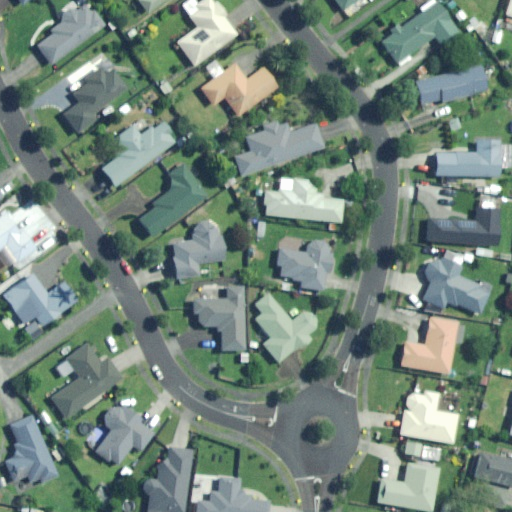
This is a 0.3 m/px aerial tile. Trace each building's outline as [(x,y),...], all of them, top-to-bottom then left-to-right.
[(102,27),(82,0),(75,0),(57,14),(62,22),(50,31),(52,34),(35,46),(50,65),(102,27)] [(135,0),(146,13),(164,0),(135,0)] [(235,35),(209,0),(201,0),(196,4),(192,0),(187,0),(180,5),(196,27),(175,42),(192,66),(235,35)] [(330,0),(340,12),(354,0),(330,0)] [(457,33),(432,0),(427,0),(416,9),(419,12),(379,41),(398,67),(409,59),(406,56),(431,37),(438,47),(457,33)] [(511,0),(506,0),(502,15),(511,17),(511,0)] [(243,81),(232,65),(199,89),(212,106),(223,98),(236,116),(274,88),(259,69),(243,81)] [(483,91),(476,65),(411,82),(417,105),(437,100),(438,103),(483,91)] [(104,75),(98,68),(83,80),(86,83),(71,95),(77,103),(61,115),(75,133),(93,120),(89,116),(126,87),(112,69),(104,75)] [(286,132),(283,124),(275,127),(273,119),(257,125),(260,132),(243,138),(248,152),(231,158),(237,177),(321,148),(312,123),(286,132)] [(175,141),(162,123),(152,130),(151,127),(138,136),(131,126),(113,139),(123,151),(99,169),(113,188),(175,141)] [(496,172),(508,172),(509,160),(496,159),(497,141),(472,141),(472,153),(434,152),(434,176),(496,177),(496,172)] [(206,196),(182,164),(168,174),(169,190),(151,204),(154,207),(137,220),(150,238),(206,196)] [(273,192),(263,191),(262,204),(265,204),(264,215),(338,222),(340,201),(321,199),(321,194),(312,193),(313,181),(291,179),(290,191),(273,190),(273,192)] [(492,200),(480,199),(479,210),(472,209),(471,219),(426,216),(425,241),(493,246),(496,210),(491,210),(492,200)] [(34,248),(7,211),(0,216),(0,250),(5,247),(15,262),(34,248)] [(196,222),(191,230),(192,241),(171,243),(174,278),(197,276),(196,263),(220,261),(217,228),(209,221),(196,222)] [(280,265),(278,276),(288,277),(288,280),(299,282),(298,288),(320,291),(322,273),(325,274),(329,243),(305,240),(304,253),(277,250),(275,264),(280,265)] [(458,268),(436,258),(433,264),(429,262),(423,263),(421,269),(426,285),(419,301),(440,310),(443,302),(476,315),(485,294),(474,289),(475,286),(454,277),(458,268)] [(45,294),(30,273),(0,295),(22,325),(33,316),(42,329),(75,304),(59,283),(45,294)] [(196,314),(195,321),(202,328),(216,328),(220,332),(220,351),(241,351),(242,287),(225,287),(225,300),(192,299),(192,314),(196,314)] [(289,321),(266,293),(252,305),(259,314),(252,319),(268,338),(259,345),(274,364),(297,346),(299,348),(309,340),(305,335),(312,329),(313,320),(304,309),(289,321)] [(462,324),(427,318),(422,346),(403,343),(399,366),(446,374),(451,342),(459,344),(462,324)] [(100,363),(86,345),(65,361),(78,378),(50,399),(65,419),(121,377),(107,358),(100,363)] [(421,396),(405,394),(403,407),(407,408),(407,411),(400,410),(395,435),(451,443),(454,415),(433,413),(435,393),(422,392),(421,396)] [(124,409),(122,408),(119,407),(117,407),(115,407),(113,407),(110,408),(108,409),(106,411),(105,413),(104,415),(103,417),(103,419),(102,421),(103,424),(104,426),(105,428),(106,430),(108,431),(94,452),(115,467),(131,446),(140,452),(153,433),(138,422),(141,418),(125,407),(124,409)] [(11,445),(15,454),(11,456),(12,459),(4,462),(12,482),(17,480),(22,493),(32,488),(29,482),(38,478),(40,483),(56,476),(31,416),(9,426),(16,443),(11,445)] [(417,444),(402,443),(402,455),(417,456),(417,444)] [(437,448),(421,446),(420,458),(435,460),(437,448)] [(167,448),(166,458),(163,457),(163,461),(158,461),(156,481),(153,480),(152,480),(151,479),(150,479),(148,479),(147,479),(145,479),(144,480),(142,481),(141,482),(140,483),(140,484),(139,486),(139,487),(139,489),(140,490),(140,491),(141,493),(142,494),(144,495),(145,495),(146,496),(148,496),(146,511),(154,511),(184,511),(191,450),(167,448)] [(511,463),(474,456),(469,478),(511,486),(511,463)] [(116,473),(125,481),(133,472),(124,463),(116,473)] [(435,470),(403,464),(400,484),(379,480),(375,502),(428,511),(435,470)] [(239,478),(218,476),(216,492),(209,491),(208,502),(196,501),(194,511),(264,511),(266,501),(250,499),(251,492),(238,491),(239,478)] [(505,491),(478,484),(474,500),(501,507),(505,491)] [(111,497),(102,486),(93,493),(103,504),(111,497)]
